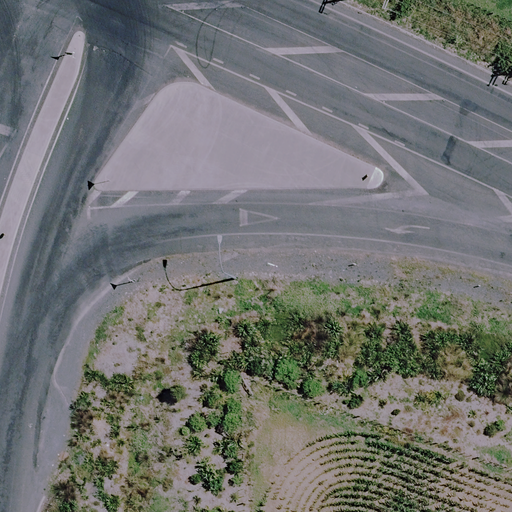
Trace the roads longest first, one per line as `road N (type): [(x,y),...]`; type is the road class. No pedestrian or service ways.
road 1 (tertiary): [(511,248),(341,218),(200,210),(102,237),(28,283)]
road 2 (tertiary): [(511,168),(152,0)]
road 3 (tertiary): [(152,0),(28,283)]
road 4 (tertiary): [(28,283),(0,440)]
road 5 (tertiary): [(0,130),(50,0)]
